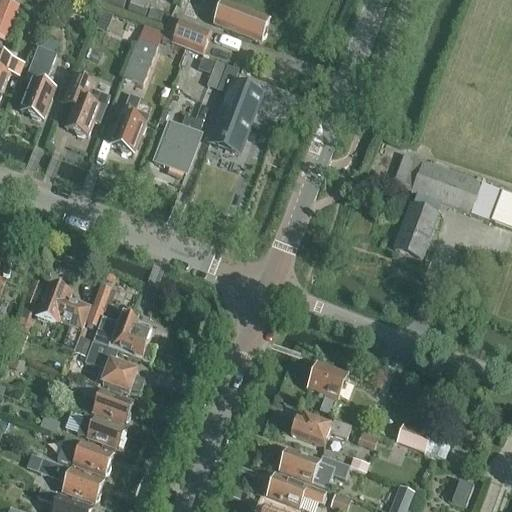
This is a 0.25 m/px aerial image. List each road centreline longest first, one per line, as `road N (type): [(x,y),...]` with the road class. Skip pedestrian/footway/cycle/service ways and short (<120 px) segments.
road 1 (tertiary): [(376,0),(268,289)]
road 2 (unclassified): [(268,289),(0,187)]
road 3 (unclassified): [(511,381),(268,289)]
road 4 (tertiary): [(185,511),(268,289)]
